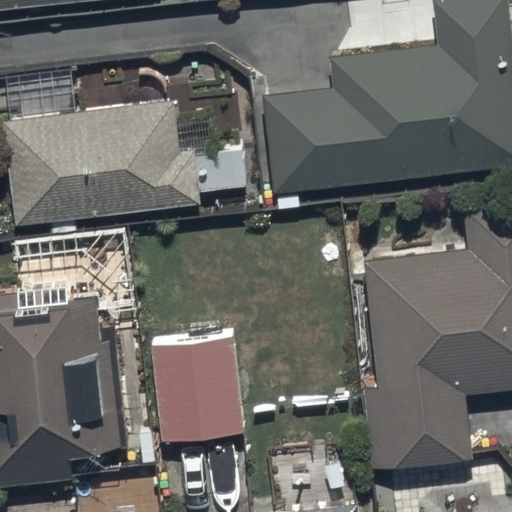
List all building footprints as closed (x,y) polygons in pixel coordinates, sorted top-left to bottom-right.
[(334,87),(262,95),(273,194),(511,165),(511,24),(509,0),(452,0),(429,3),(435,48),(331,60),(334,87)] [(196,157),(195,151),(182,152),(176,101),(6,119),(17,223),(199,204),(198,193),(248,188),(244,152),(196,157)] [(469,238),(363,247),(375,372),(363,373),(370,452),(470,443),(463,374),(511,369),(511,187),(465,192),(469,238)] [(123,453),(111,339),(100,340),(95,294),(68,296),(67,288),(0,295),(0,485),(72,478),(70,458),(123,453)] [(235,322),(154,330),(160,428),(242,423),(235,322)] [(358,511),(356,485),(241,498),(242,511),(358,511)]
